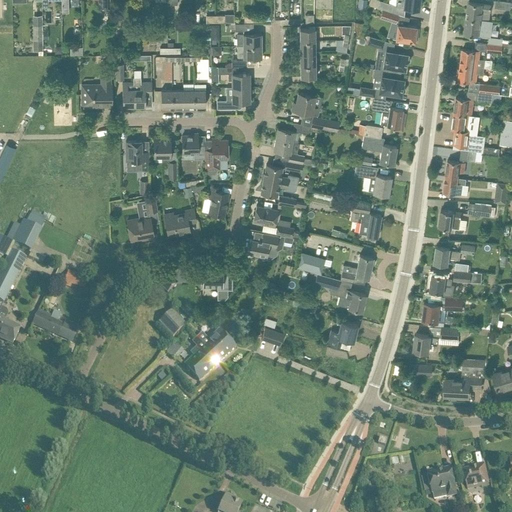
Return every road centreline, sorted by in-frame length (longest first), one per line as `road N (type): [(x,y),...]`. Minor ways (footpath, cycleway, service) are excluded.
road 1 (tertiary): [(367,400),(407,262),(440,0)]
road 2 (residential): [(75,389),(135,264),(239,240),(261,123)]
road 3 (tertiary): [(319,509),(75,389)]
road 4 (residential): [(81,125),(261,123)]
road 5 (residential): [(367,400),(449,421),(511,415)]
road 6 (tertiary): [(367,400),(319,509)]
road 7 (tertiary): [(319,509),(367,400)]
